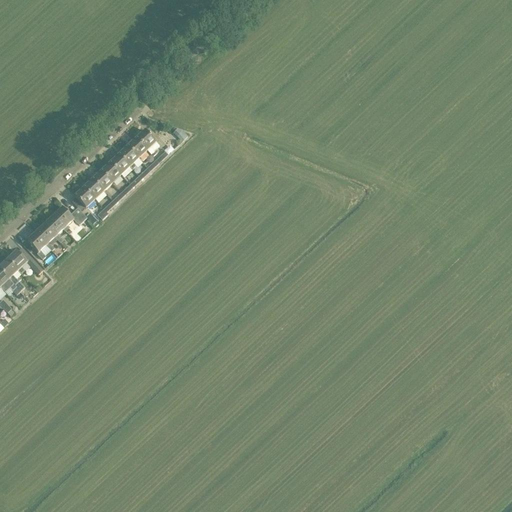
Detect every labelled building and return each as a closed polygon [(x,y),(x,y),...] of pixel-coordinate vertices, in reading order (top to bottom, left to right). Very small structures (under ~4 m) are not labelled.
[(183,143),(188,137),(183,132),(182,133),(179,129),(174,134),(183,143)] [(161,140),(156,144),(145,132),(136,140),(147,152),(151,156),(160,147),(165,153),(170,149),(161,140)] [(120,153),(128,146),(121,138),(113,145),(120,153)] [(136,140),(128,148),(138,160),(147,152),(136,140)] [(138,160),(128,148),(119,157),(130,168),(129,168),(133,172),(136,168),(133,165),(138,160)] [(168,157),(165,153),(156,161),(159,165),(168,157)] [(130,168),(119,157),(110,165),(121,176),(129,168),(130,168)] [(156,161),(148,170),(151,173),(159,165),(156,161)] [(110,165),(101,173),(112,184),(121,176),(110,165)] [(148,170),(139,178),(142,181),(151,173),(148,170)] [(112,184),(101,173),(93,181),(103,193),(112,184)] [(139,178),(130,186),(133,189),(142,181),(139,178)] [(93,181),(84,189),(95,201),(103,193),(93,181)] [(130,186),(121,194),(125,198),(133,189),(130,186)] [(95,201),(84,189),(75,198),(86,209),(95,201)] [(125,198),(121,194),(113,202),(116,206),(125,198)] [(113,202),(104,211),(107,214),(116,206),(113,202)] [(54,218),(65,230),(67,228),(73,222),(79,227),(87,219),(78,210),(70,217),(63,209),(54,218)] [(104,211),(103,210),(97,216),(102,221),(108,216),(107,214),(104,211)] [(54,218),(45,226),(56,238),(58,236),(64,231),(65,230),(54,218)] [(45,226),(36,234),(47,246),(49,244),(55,239),(56,238),(45,226)] [(69,236),(70,235),(72,233),(67,228),(65,230),(64,231),(69,236)] [(27,243),(38,254),(41,252),(46,247),(47,246),(36,234),(27,243)] [(52,252),(52,251),(54,250),(49,244),(47,246),(46,247),(52,252)] [(46,258),(41,252),(38,254),(37,255),(42,261),(46,258)] [(25,272),(22,269),(27,264),(16,253),(7,261),(18,273),(18,272),(21,276),(25,272)] [(39,276),(43,272),(31,260),(27,264),(39,276)] [(18,273),(7,261),(0,268),(0,271),(21,293),(25,289),(13,277),(18,273)] [(17,297),(21,293),(0,271),(0,288),(0,289),(5,294),(10,290),(17,297)] [(0,304),(0,306),(8,315),(11,318),(15,315),(12,311),(3,301),(0,304)] [(6,320),(1,324),(5,328),(9,324),(6,320)]
